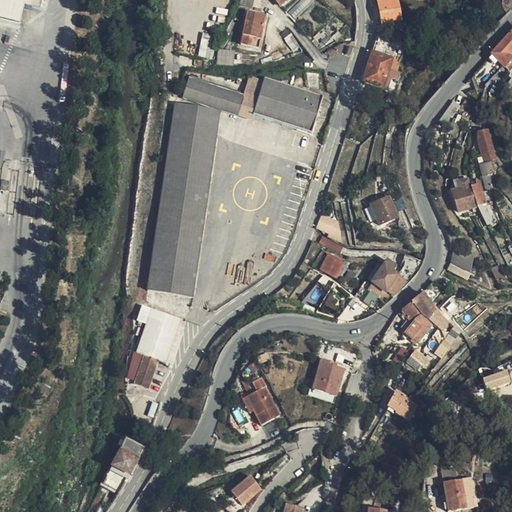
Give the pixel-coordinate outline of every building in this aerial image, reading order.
[(0,0),(0,30),(20,36),(26,12),(43,17),(46,0),(0,0)] [(401,18),(397,0),(385,0),(378,1),(382,21),(401,18)] [(274,10),(256,5),(249,37),(266,41),(274,10)] [(508,67),(511,61),(511,31),(491,54),(492,54),(498,60),(505,66),(505,65),(508,67)] [(200,56),(213,57),(216,34),(203,33),(200,56)] [(398,70),(407,44),(378,35),(364,79),(396,90),(402,71),(398,70)] [(232,64),(235,50),(220,47),(217,61),(232,64)] [(498,60),(492,54),(489,58),(495,63),(498,60)] [(238,113),(239,109),(243,94),(189,76),(183,97),(238,113)] [(250,76),(243,94),(239,109),(252,113),(262,81),(250,76)] [(264,76),(262,81),(252,113),(311,132),(323,94),(264,76)] [(461,105),(454,100),(439,119),(446,125),(461,105)] [(192,295),(220,110),(176,101),(148,290),(150,290),(148,299),(154,301),(155,291),(192,295)] [(364,138),(370,116),(359,112),(352,134),(364,138)] [(457,136),(462,122),(454,119),(449,133),(457,136)] [(497,160),(489,129),(479,131),(479,139),(484,158),(479,159),(487,191),(492,189),(493,194),(496,193),(492,174),(496,173),(493,161),(497,160)] [(472,184),(478,204),(487,201),(480,179),(476,179),(477,182),(472,184)] [(472,184),(471,184),(452,190),(458,210),(472,206),(474,210),(478,209),(477,205),(478,204),(472,184)] [(397,217),(389,198),(371,205),(379,225),(397,217)] [(321,215),(317,227),(321,229),(328,231),(327,234),(342,239),(337,220),(321,215)] [(322,237),(320,244),(341,251),(344,244),(322,237)] [(470,271),(472,255),(454,246),(451,262),(470,271)] [(326,253),(322,260),(328,264),(326,269),(339,277),(347,264),(326,253)] [(404,263),(418,270),(424,258),(409,253),(404,263)] [(396,264),(387,258),(384,264),(393,270),(396,264)] [(319,266),(326,269),(328,264),(322,260),(319,266)] [(372,280),(374,281),(386,290),(398,273),(393,270),(384,264),(372,280)] [(390,293),(392,294),(407,280),(398,273),(386,290),(390,293)] [(321,305),(334,282),(322,275),(308,298),(321,305)] [(384,298),(390,293),(386,290),(374,281),(369,288),(370,289),(363,300),(369,304),(372,299),(375,301),(379,295),(384,298)] [(424,291),(420,295),(431,307),(435,311),(438,308),(424,291)] [(420,295),(413,301),(426,313),(431,307),(420,295)] [(430,327),(435,321),(433,319),(430,317),(426,313),(413,301),(403,309),(415,321),(407,331),(414,337),(425,324),(430,327)] [(140,355),(143,356),(134,382),(149,387),(161,358),(165,359),(181,317),(144,304),(139,318),(146,321),(136,349),(141,351),(140,355)] [(447,319),(449,322),(466,308),(463,305),(447,319)] [(351,310),(346,307),(340,314),(345,318),(351,310)] [(435,311),(431,307),(426,313),(430,317),(435,311)] [(427,366),(431,361),(416,350),(409,360),(418,367),(422,362),(427,366)] [(322,358),(313,387),(335,394),(343,368),(335,366),(336,362),(322,358)] [(511,382),(511,358),(495,366),(498,373),(507,369),(511,382)] [(483,377),(486,391),(511,384),(507,371),(483,377)] [(280,414),(264,386),(242,398),(249,412),(254,409),(262,424),(280,414)] [(333,399),(335,394),(313,387),(309,386),(307,391),(333,399)] [(396,389),(391,399),(400,404),(397,411),(395,413),(411,421),(419,406),(405,399),(407,395),(396,389)] [(400,404),(391,399),(387,406),(397,411),(400,404)] [(118,490),(137,458),(143,446),(125,437),(119,451),(101,482),(118,490)] [(261,489),(250,475),(231,491),(241,504),(261,489)] [(464,477),(445,479),(449,510),(468,508),(466,498),(464,477)] [(476,497),(466,498),(468,508),(477,507),(476,497)] [(287,502),(284,511),(304,511),(305,507),(287,502)]
